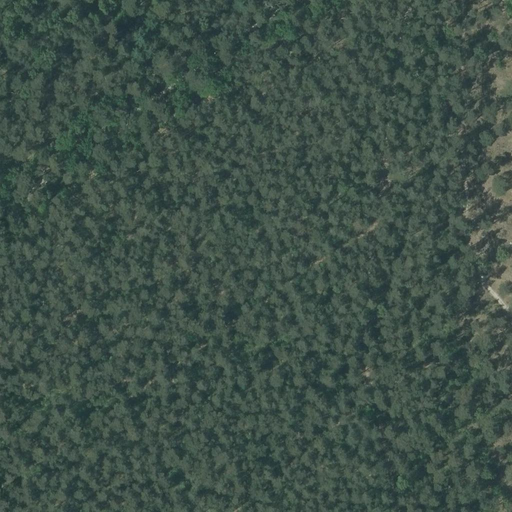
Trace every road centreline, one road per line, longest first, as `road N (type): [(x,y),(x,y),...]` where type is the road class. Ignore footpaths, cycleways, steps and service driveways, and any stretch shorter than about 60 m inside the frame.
road 1 (track): [(399,511),(367,313),(398,72),(417,0)]
road 2 (track): [(283,0),(0,207)]
